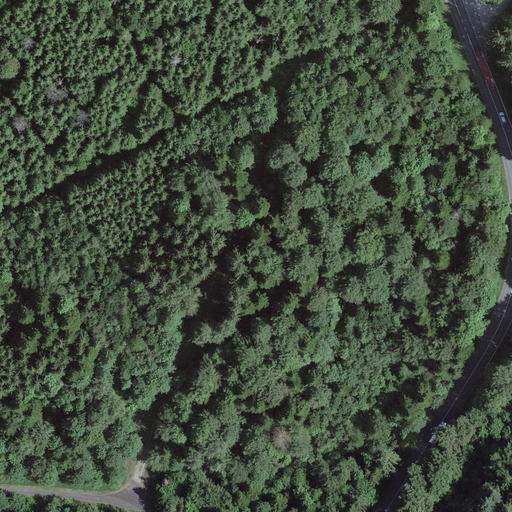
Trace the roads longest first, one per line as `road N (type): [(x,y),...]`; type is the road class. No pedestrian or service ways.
road 1 (track): [(0,221),(421,0)]
road 2 (track): [(130,506),(301,67)]
road 3 (secondary): [(511,291),(480,359),(385,511)]
road 4 (secondary): [(454,0),(511,156)]
road 5 (track): [(139,511),(114,500),(0,490)]
